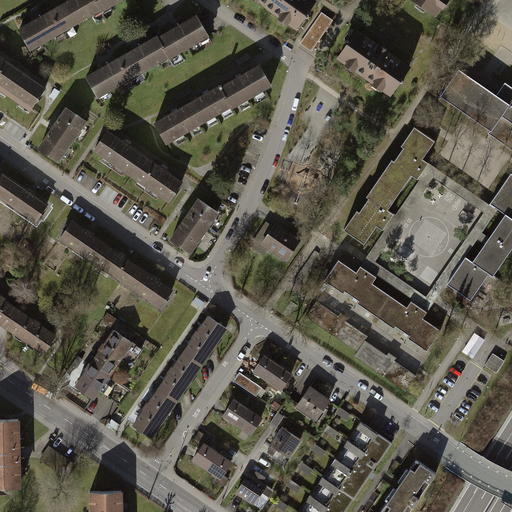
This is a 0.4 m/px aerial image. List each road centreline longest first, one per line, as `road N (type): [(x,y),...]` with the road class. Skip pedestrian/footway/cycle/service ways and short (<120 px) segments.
road 1 (residential): [(207,0),(300,69),(245,222),(204,286)]
road 2 (residential): [(257,321),(511,486)]
road 3 (residential): [(0,146),(204,286)]
road 4 (residential): [(150,479),(257,321)]
road 5 (tertiary): [(0,374),(150,479)]
